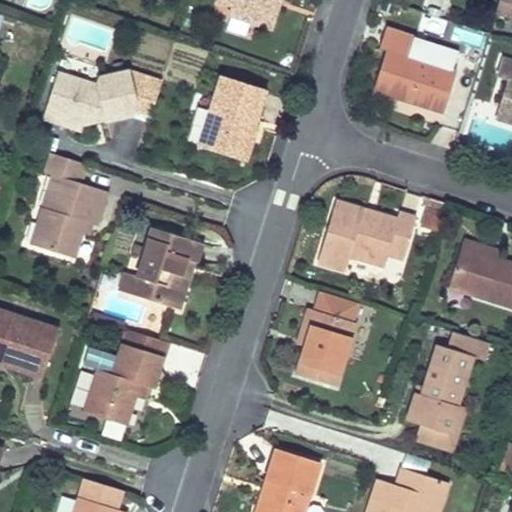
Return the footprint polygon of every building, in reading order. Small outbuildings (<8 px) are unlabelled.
[(223,0),(231,2),(229,13),(269,24),(275,7),(266,5),(267,0),(223,0)] [(511,0),(497,0),(494,14),(509,18),(511,10),(511,0)] [(416,39),(385,29),(378,50),(384,53),(374,85),(411,97),(409,103),(444,114),(456,74),(410,59),(416,39)] [(511,63),(499,59),(497,66),(500,79),(505,80),(497,107),(511,111),(511,63)] [(57,74),(45,112),(83,124),(85,114),(102,111),(103,120),(130,115),(148,120),(161,80),(131,70),(96,77),(94,85),(57,74)] [(265,91),(218,76),(196,146),(238,160),(248,127),(253,129),(254,127),(265,91)] [(411,97),(374,85),(372,92),(409,103),(411,97)] [(511,111),(497,107),(493,120),(511,125),(511,111)] [(102,111),(85,114),(83,124),(103,120),(102,111)] [(83,124),(45,112),(43,120),(81,131),(83,124)] [(248,127),(238,160),(245,162),(257,128),(254,127),(253,129),(248,127)] [(84,165),(49,154),(44,174),(50,176),(58,178),(48,211),(41,209),(29,245),(71,258),(79,233),(83,222),(90,224),(94,225),(104,193),(79,184),(84,165)] [(58,178),(50,176),(41,209),(48,211),(58,178)] [(414,227),(432,234),(443,203),(425,197),(414,227)] [(356,210),(334,203),(315,264),(342,273),(346,258),(380,269),(385,258),(399,262),(412,221),(395,216),(393,223),(371,215),(370,222),(354,218),(356,210)] [(371,215),(356,210),(354,218),(370,222),(371,215)] [(90,224),(83,222),(79,233),(86,235),(90,224)] [(201,244),(152,228),(131,294),(169,308),(181,270),(177,269),(180,258),(191,261),(195,263),(201,244)] [(511,266),(498,263),(476,255),(479,247),(462,241),(447,289),(511,309),(511,266)] [(500,254),(479,247),(476,255),(498,263),(500,254)] [(191,261),(180,258),(177,269),(181,270),(169,308),(175,310),(191,261)] [(355,321),(308,306),(302,325),(310,328),(303,350),(296,373),(334,385),(355,321)] [(57,331),(0,311),(0,358),(10,361),(8,369),(41,379),(57,331)] [(310,328),(302,325),(296,347),(303,350),(310,328)] [(478,341),(450,332),(446,346),(437,343),(423,387),(420,395),(412,393),(404,418),(421,424),(448,432),(456,408),(472,360),(478,341)] [(490,345),(478,341),(472,360),(485,364),(490,345)] [(163,357),(120,343),(110,374),(98,370),(84,413),(109,421),(113,410),(130,415),(139,385),(152,390),(163,357)] [(196,378),(203,355),(171,345),(164,368),(196,378)] [(0,366),(8,369),(10,361),(0,358),(0,366)] [(423,387),(415,385),(412,393),(420,395),(423,387)] [(464,411),(456,408),(448,432),(421,424),(415,440),(451,451),(464,411)] [(130,415),(113,410),(109,421),(127,427),(130,415)] [(119,442),(122,428),(104,423),(100,438),(119,442)] [(511,477),(511,445),(503,443),(495,474),(511,477)] [(301,511),(319,460),(272,445),(262,477),(271,480),(260,511),(301,511)] [(438,511),(448,482),(401,466),(395,482),(389,501),(371,495),(365,511),(410,511),(411,510),(415,511),(438,511)] [(395,482),(376,476),(371,495),(389,501),(395,482)] [(260,511),(271,480),(262,477),(250,511),(260,511)] [(125,511),(80,499),(75,511),(125,511)]
